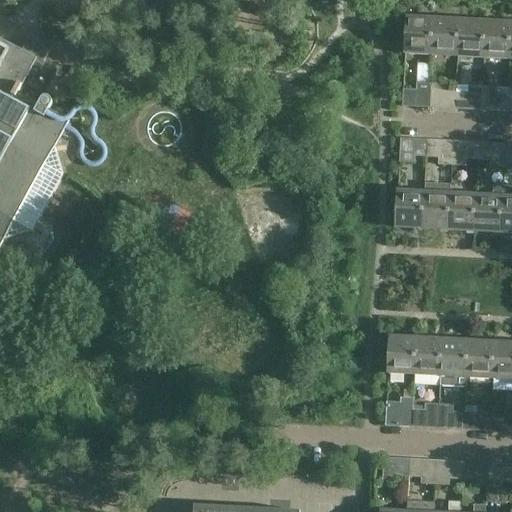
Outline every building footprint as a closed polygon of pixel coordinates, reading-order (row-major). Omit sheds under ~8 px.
[(433,58),(435,21),(408,19),(406,57),(433,58)] [(461,22),(435,21),(433,58),(458,60),(461,22)] [(461,22),(458,60),(484,61),(487,24),(461,22)] [(511,25),(487,24),(484,61),(510,63),(511,31),(511,25)] [(0,250),(5,242),(32,233),(63,178),(55,148),(68,123),(50,112),(53,107),(52,102),(49,100),(45,99),(42,102),(40,105),(20,95),(38,61),(44,65),(50,52),(29,40),(22,52),(0,40),(0,250)] [(59,73),(47,95),(57,100),(69,78),(59,73)] [(430,110),(431,86),(417,85),(417,92),(404,91),(403,109),(430,110)] [(431,86),(430,110),(456,111),(457,94),(445,93),(445,87),(431,86)] [(481,113),(483,89),(469,88),(468,112),(481,113)] [(497,89),(483,89),(481,113),(496,113),(497,89)] [(428,159),(428,143),(402,141),(400,165),(414,165),(415,158),(428,159)] [(428,143),(428,159),(439,160),(438,166),(453,167),(454,144),(428,143)] [(468,145),(454,144),(453,167),(467,168),(468,145)] [(506,147),(480,145),(479,163),(491,163),(491,169),(505,170),(506,147)] [(423,232),(426,189),(399,187),(397,231),(423,232)] [(452,190),(426,189),(423,232),(449,234),(452,190)] [(452,190),(449,234),(475,235),(478,191),(452,190)] [(503,193),(478,191),(475,235),(501,237),(503,193)] [(511,193),(503,193),(501,237),(511,237),(511,193)] [(416,378),(418,340),(392,338),(390,376),(416,378)] [(444,342),(418,340),(416,378),(442,379),(444,342)] [(444,342),(442,379),(442,386),(467,388),(468,381),(470,343),(444,342)] [(470,343),(468,381),(494,382),(496,345),(470,343)] [(511,345),(496,345),(494,382),(511,383),(511,345)] [(400,429),(402,405),(388,404),(387,428),(400,429)] [(414,412),(414,429),(439,431),(441,407),(421,405),(420,412),(414,412)] [(441,407),(439,431),(465,432),(466,414),(453,414),(454,408),(441,407)] [(477,415),(466,414),(465,432),(491,433),(492,410),(477,409),(477,415)] [(506,410),(492,410),(491,433),(505,434),(506,417),(506,410)] [(411,479),(412,462),(385,460),(384,484),(397,485),(397,478),(411,479)] [(412,462),(411,479),(422,480),(422,486),(436,487),(437,463),(412,462)] [(463,464),(437,463),(436,487),(449,487),(450,481),(462,482),(463,464)] [(489,466),(463,464),(462,482),(474,482),(473,489),(488,490),(489,466)] [(511,467),(489,466),(488,490),(502,490),(502,484),(511,484),(511,467)] [(409,501),(409,508),(408,511),(434,511),(435,510),(435,502),(409,501)] [(435,510),(434,511),(460,511),(461,511),(461,502),(451,501),(450,511),(435,510)] [(473,511),(461,511),(460,511),(486,511),(487,504),(476,503),(475,511),(473,511)]
